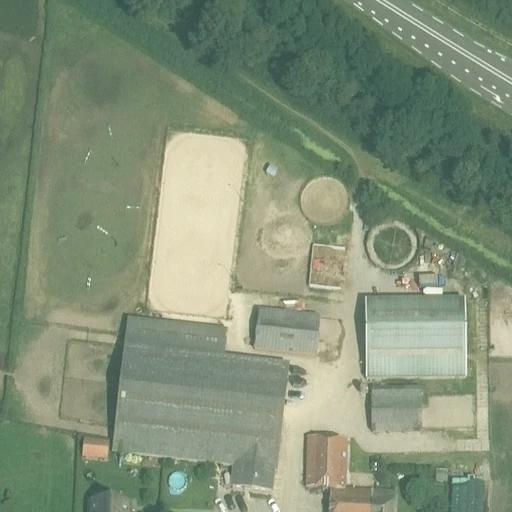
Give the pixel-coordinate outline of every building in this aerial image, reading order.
[(465,303),(365,304),(366,380),(466,379),(465,303)] [(316,357),(320,317),(257,310),(253,351),(316,357)] [(127,320),(112,452),(234,466),(232,487),(270,491),(272,470),(275,471),(287,367),(221,359),(225,331),(127,320)] [(371,434),(421,434),(420,388),(404,388),(404,392),(370,392),(371,434)] [(329,511),(371,511),(372,491),(345,491),(347,439),(309,438),(307,488),(331,489),(329,511)] [(371,511),(392,511),(394,492),(373,491),(371,511)]
